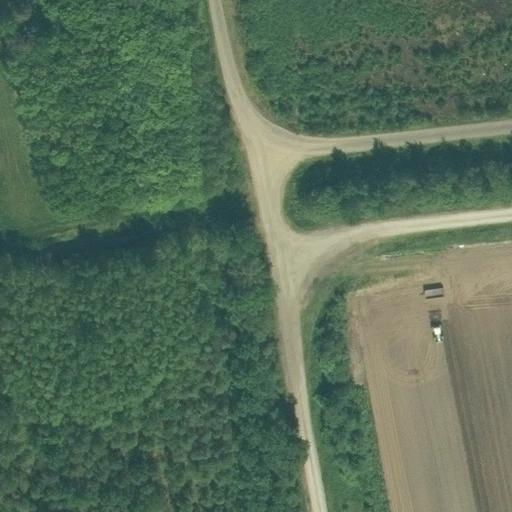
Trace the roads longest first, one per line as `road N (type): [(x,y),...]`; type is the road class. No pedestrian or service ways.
road 1 (unclassified): [(511,117),(305,139),(257,127),(234,97),(213,0)]
road 2 (track): [(311,511),(249,162),(257,127)]
road 3 (track): [(511,215),(371,225),(308,251),(276,311)]
